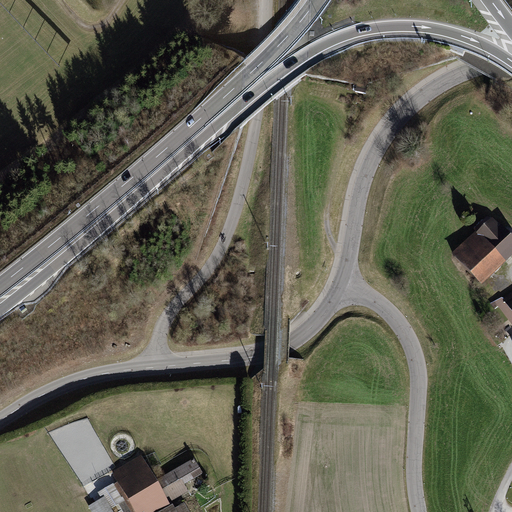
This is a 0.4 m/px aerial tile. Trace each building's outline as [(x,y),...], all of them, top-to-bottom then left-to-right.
[(370,87),(357,84),(356,87),(355,92),(368,94),(370,87)] [(475,232),(452,254),(482,286),(511,257),(511,236),(502,225),(501,227),(493,218),(476,234),(475,232)] [(495,311),(499,308),(511,325),(511,294),(503,301),(502,298),(490,304),(495,311)] [(189,511),(185,503),(175,509),(173,506),(170,507),(168,504),(188,492),(184,486),(204,474),(195,459),(155,482),(141,457),(111,474),(133,511),(189,511)] [(113,485),(103,492),(114,508),(124,502),(113,485)] [(91,511),(113,511),(105,498),(89,507),(91,511)]
